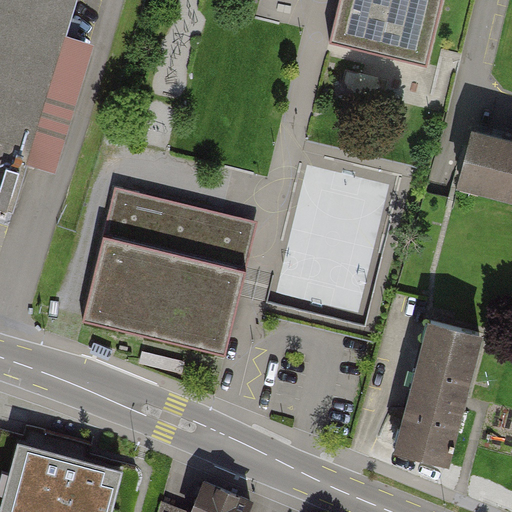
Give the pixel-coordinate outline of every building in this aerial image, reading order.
[(0,0),(0,219),(71,0),(0,0)] [(440,0),(343,0),(335,38),(427,60),(440,0)] [(453,192),(511,207),(511,146),(469,135),(453,192)] [(256,220),(113,186),(81,318),(223,353),(256,220)] [(474,340),(428,329),(394,460),(440,472),(474,340)] [(118,511),(131,466),(18,436),(0,501),(0,511),(118,511)] [(239,511),(196,494),(188,511),(239,511)]
